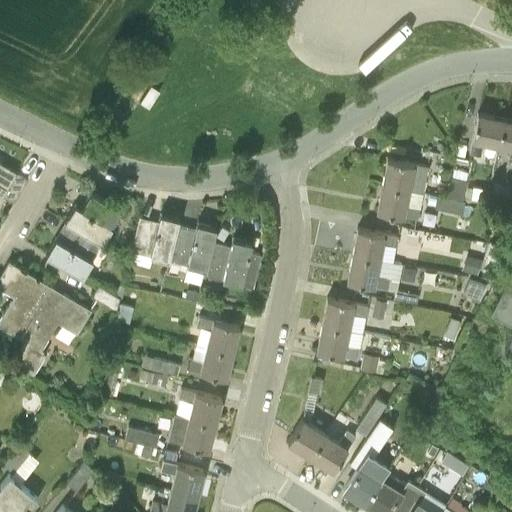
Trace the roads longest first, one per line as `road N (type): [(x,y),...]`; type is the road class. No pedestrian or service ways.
road 1 (residential): [(245,465),(288,265),(286,197),(275,164)]
road 2 (residential): [(275,164),(164,180),(0,113)]
road 3 (residential): [(511,62),(413,82),(275,164)]
